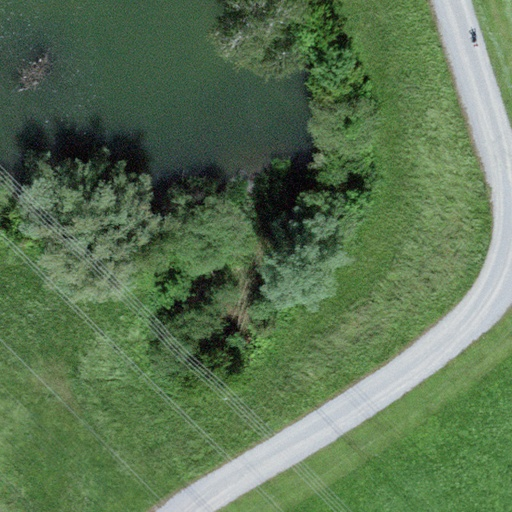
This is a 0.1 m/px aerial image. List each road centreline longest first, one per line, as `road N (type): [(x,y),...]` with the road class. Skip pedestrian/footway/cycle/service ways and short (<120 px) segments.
road 1 (track): [(511,277),(424,360),(193,511)]
road 2 (track): [(451,0),(511,199)]
